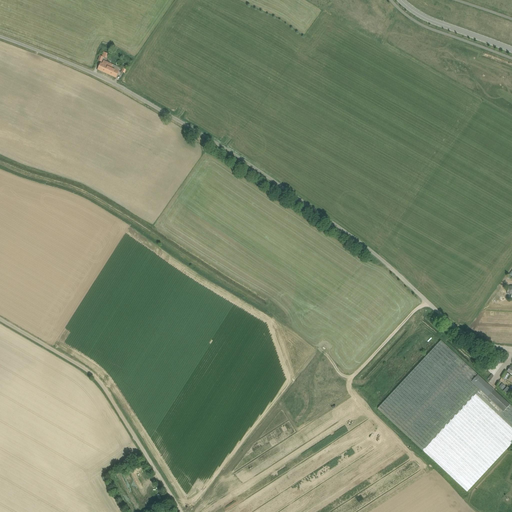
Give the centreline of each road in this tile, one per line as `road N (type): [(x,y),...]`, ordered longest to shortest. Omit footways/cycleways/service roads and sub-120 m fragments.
road 1 (unclassified): [(511,348),(461,331),(360,242),(223,147),(91,72),(0,36)]
road 2 (unclassified): [(0,319),(101,383),(178,511)]
road 3 (tertiary): [(511,49),(430,20),(399,0)]
